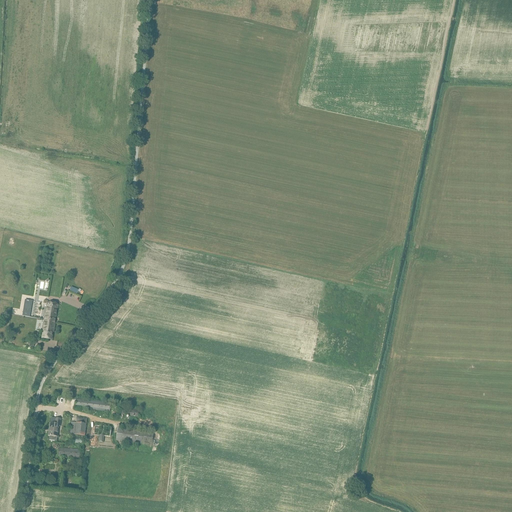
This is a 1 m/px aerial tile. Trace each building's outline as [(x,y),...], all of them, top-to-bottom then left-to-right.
[(22,317),(29,318),(31,303),(25,302),(22,317)] [(54,324),(57,305),(47,303),(45,320),(51,321),(50,323),(54,324)] [(51,321),(45,320),(43,330),(45,330),(43,338),(50,339),(52,332),(53,332),(54,324),(50,323),(51,321)] [(75,398),(74,407),(110,412),(111,403),(75,398)] [(139,411),(125,409),(122,409),(122,415),(133,417),(133,419),(137,420),(139,411)] [(85,436),(86,424),(87,418),(77,417),(76,423),(71,422),(70,434),(85,436)] [(61,419),(55,418),(55,424),(50,423),(49,429),(50,429),(49,436),(57,437),(59,426),(60,427),(61,419)] [(104,436),(110,437),(112,427),(95,425),(94,435),(100,436),(99,442),(103,443),(104,436)] [(152,445),(153,432),(117,428),(116,441),(152,445)] [(80,450),(64,449),(59,448),(58,456),(79,458),(80,450)]
